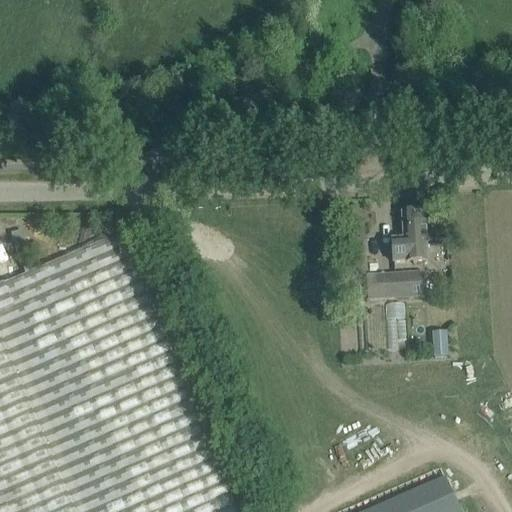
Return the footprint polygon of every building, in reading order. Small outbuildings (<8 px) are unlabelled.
[(428,264),(424,214),(402,215),(403,241),(392,241),(393,265),(394,266),(428,264)] [(236,511),(123,235),(37,271),(34,265),(23,270),(25,276),(0,286),(0,511),(236,511)] [(423,273),(380,276),(382,302),(424,299),(423,273)] [(434,333),(435,359),(448,358),(447,332),(434,333)] [(465,511),(451,477),(370,511),(465,511)]
